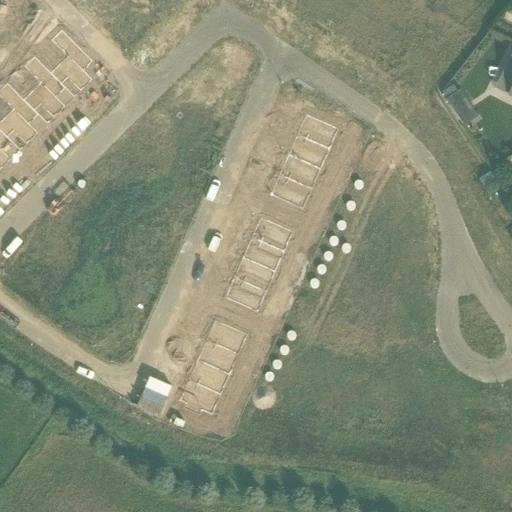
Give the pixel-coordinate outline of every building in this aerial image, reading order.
[(0,0),(0,10),(10,0),(0,0)] [(111,0),(121,9),(130,0),(111,0)] [(130,0),(121,9),(139,28),(167,0),(130,0)] [(268,0),(288,14),(298,0),(268,0)] [(298,0),(288,14),(309,28),(328,0),(298,0)] [(340,0),(328,0),(309,28),(331,43),(354,9),(340,0)] [(395,10),(402,0),(401,0),(392,0),(389,6),(395,10)] [(409,5),(402,0),(395,10),(402,15),(409,5)] [(340,45),(361,60),(385,25),(363,11),(340,45)] [(96,22),(102,28),(111,20),(105,14),(96,22)] [(441,34),(448,24),(442,19),(435,29),(441,34)] [(111,20),(102,28),(108,34),(116,25),(111,20)] [(385,25),(361,60),(382,74),(405,40),(385,25)] [(38,59),(37,60),(76,101),(96,81),(87,72),(96,63),(62,28),(48,41),(64,57),(50,71),(38,59)] [(405,40),(382,74),(403,89),(427,55),(405,40)] [(19,51),(13,45),(5,54),(10,59),(19,51)] [(74,103),(76,101),(37,60),(25,72),(37,84),(23,97),(11,85),(10,87),(49,127),(68,108),(59,99),(65,94),(74,103)] [(46,129),(49,127),(10,87),(0,96),(0,101),(9,111),(0,120),(0,131),(21,154),(41,134),(32,125),(37,120),(46,129)] [(442,94),(447,101),(457,94),(452,87),(442,94)] [(462,101),(457,94),(447,101),(446,101),(451,109),(462,101)] [(304,112),(295,135),(331,151),(341,129),(340,128),(330,124),(304,112)] [(0,175),(14,161),(5,152),(10,147),(19,156),(21,154),(0,131),(0,175)] [(331,151),(295,135),(286,155),(322,171),(331,151)] [(357,162),(360,154),(350,150),(347,158),(357,162)] [(322,171),(286,155),(277,175),(313,192),(322,171)] [(498,186),(490,173),(478,181),(487,193),(498,186)] [(313,192),(277,175),(267,198),(292,209),(302,213),(304,214),(313,192)] [(325,196),(321,204),(331,209),(335,201),(325,196)] [(302,213),(292,209),(290,215),(299,220),(302,213)] [(259,215),(249,238),(286,254),(296,231),(294,231),(284,226),(259,215)] [(284,226),(294,231),(297,225),(287,220),(284,226)] [(286,254),(249,238),(240,258),(277,274),(286,254)] [(301,251),(297,259),(307,264),(311,256),(301,251)] [(277,274),(240,258),(231,278),(268,294),(277,274)] [(268,294),(231,278),(222,301),(247,312),(257,316),(258,317),(268,294)] [(280,299),(276,308),(286,312),(289,304),(280,299)] [(257,316),(247,312),(244,318),(254,323),(257,316)] [(204,341),(240,357),(250,335),(249,334),(239,330),(214,319),(204,341)] [(242,324),(239,330),(249,334),(252,328),(242,324)] [(240,357),(204,341),(195,361),(232,377),(240,357)] [(251,362),(262,367),(266,359),(255,354),(251,362)] [(195,361),(186,381),(223,397),(232,377),(195,361)] [(213,420),(223,397),(186,381),(176,404),(183,407),(182,410),(200,418),(201,415),(213,420)] [(234,412),(245,417),(249,409),(237,404),(234,412)] [(494,411),(460,408),(457,444),(443,443),(441,468),(463,470),(464,453),(490,455),(494,411)] [(242,425),(245,417),(234,412),(230,420),(242,425)]
